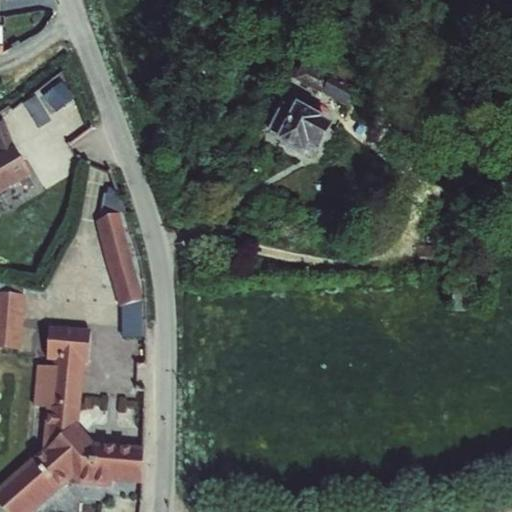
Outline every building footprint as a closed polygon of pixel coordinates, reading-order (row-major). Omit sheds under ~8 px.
[(306,160),(336,109),(300,87),(270,139),(306,160)] [(0,129),(9,146),(0,151),(0,193),(35,173),(4,119),(0,121),(0,129)] [(102,215),(124,338),(150,334),(128,210),(102,215)] [(0,290),(0,347),(25,348),(27,291),(0,290)] [(84,426),(90,326),(51,324),(48,364),(39,364),(37,397),(54,418),(43,427),(41,450),(0,484),(0,506),(4,511),(33,511),(71,481),(142,486),(145,444),(96,441),(84,426)]
